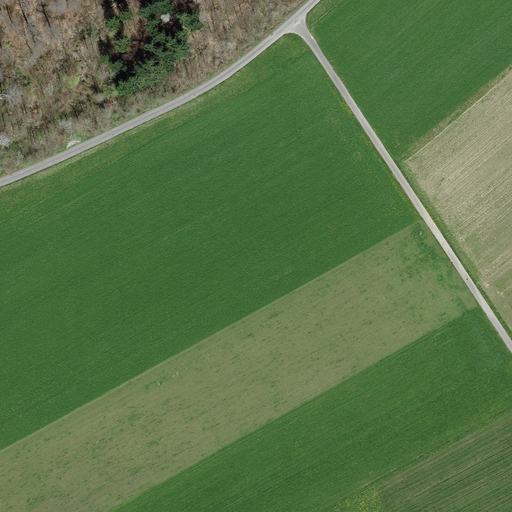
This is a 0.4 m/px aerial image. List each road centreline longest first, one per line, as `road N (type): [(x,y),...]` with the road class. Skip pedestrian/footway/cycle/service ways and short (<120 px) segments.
road 1 (track): [(289,15),(511,353)]
road 2 (residential): [(307,0),(194,92),(0,178)]
